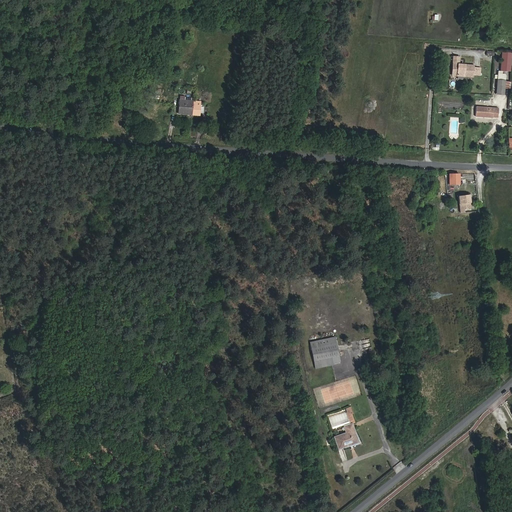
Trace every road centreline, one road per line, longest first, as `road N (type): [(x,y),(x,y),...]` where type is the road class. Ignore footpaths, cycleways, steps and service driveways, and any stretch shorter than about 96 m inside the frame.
road 1 (unclassified): [(0,123),(97,139),(511,168)]
road 2 (secondary): [(355,511),(511,381)]
